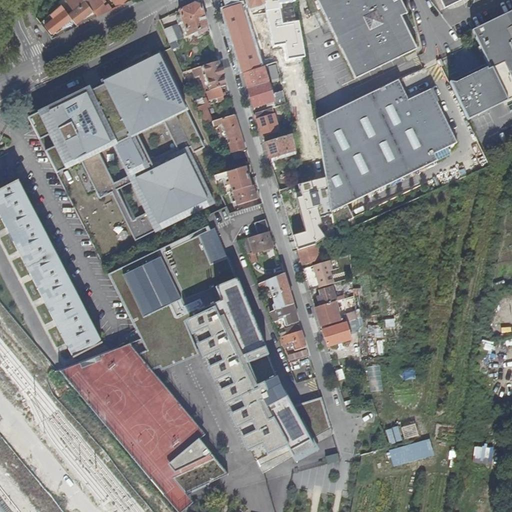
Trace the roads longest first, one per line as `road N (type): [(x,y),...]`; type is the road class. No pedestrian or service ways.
road 1 (residential): [(345,453),(209,0)]
road 2 (unknown): [(307,0),(333,82),(345,90),(433,57),(461,133),(455,155),(366,197)]
road 3 (tertiary): [(97,511),(0,398)]
road 4 (secondary): [(40,63),(162,0)]
